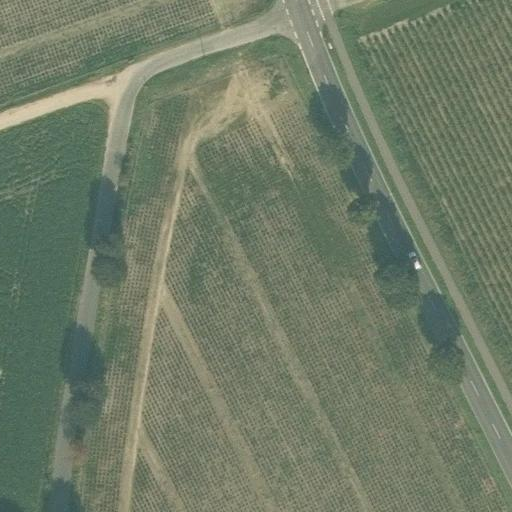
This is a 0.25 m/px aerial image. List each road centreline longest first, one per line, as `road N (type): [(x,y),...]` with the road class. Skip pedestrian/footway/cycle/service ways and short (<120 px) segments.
road 1 (residential): [(300,15),(128,78),(57,511)]
road 2 (tertiary): [(300,15),(511,461)]
road 3 (track): [(128,78),(0,123)]
